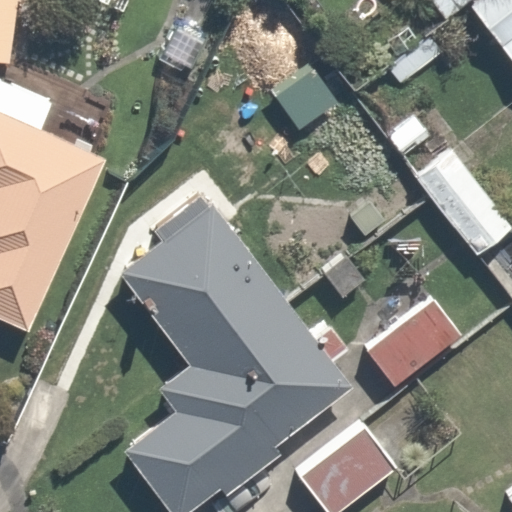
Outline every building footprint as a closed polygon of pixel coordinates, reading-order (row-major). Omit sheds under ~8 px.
[(0,0),(0,51),(8,52),(12,0),(0,0)] [(511,0),(463,0),(511,67),(511,0)] [(206,30),(164,10),(146,51),(187,70),(206,30)] [(52,93),(0,68),(0,312),(24,324),(111,143),(43,111),(52,93)] [(505,220),(418,103),(379,133),(466,249),(505,220)] [(336,380),(214,189),(110,255),(174,355),(146,373),(170,410),(119,443),(161,508),(265,442),(258,430),(336,380)] [(457,324),(427,284),(356,337),(386,377),(457,324)] [(386,459),(358,421),(287,473),(315,511),(386,459)]
